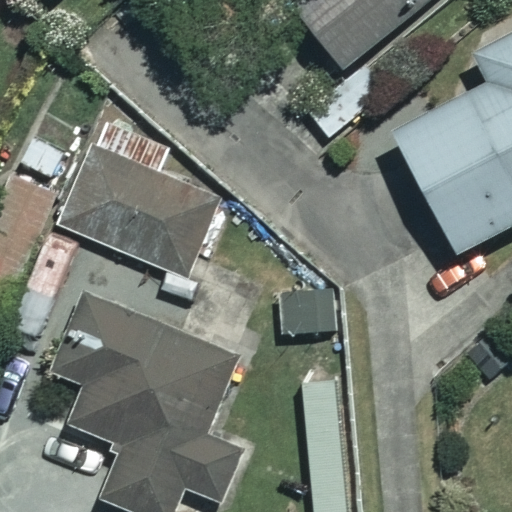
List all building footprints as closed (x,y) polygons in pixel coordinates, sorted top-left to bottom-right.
[(299,0),(287,11),(337,70),(419,0),(299,0)] [(511,223),(511,33),(467,57),(481,84),(383,135),(447,258),(511,223)] [(182,273),(214,196),(156,172),(166,146),(103,120),(61,224),(182,273)] [(322,284),(272,289),(278,340),(327,335),(322,284)] [(233,352),(85,287),(50,366),(82,380),(66,417),(125,443),(102,495),(139,511),(167,511),(181,482),(216,497),(239,443),(200,426),(233,352)]
